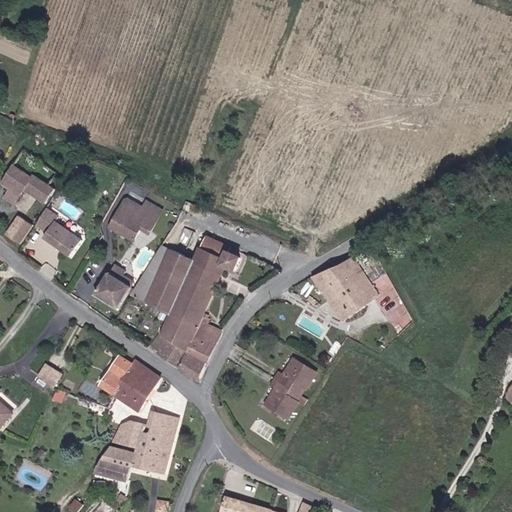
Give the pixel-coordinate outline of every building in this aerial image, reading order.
[(21,161),(10,180),(19,185),(13,196),(21,201),(30,186),(51,199),(60,184),(21,161)] [(137,187),(116,220),(141,235),(149,224),(156,228),(169,206),(137,187)] [(52,228),(49,234),(76,251),(87,235),(60,217),(63,213),(51,205),(41,221),(52,228)] [(39,220),(25,211),(12,229),(27,239),(39,220)] [(137,298),(165,316),(191,329),(199,313),(203,315),(205,311),(201,309),(222,262),(231,266),(237,253),(225,247),(226,243),(203,232),(192,255),(170,242),(137,298)] [(372,296),(395,329),(406,314),(383,266),(369,277),(351,252),(337,261),(339,263),(313,276),(341,318),(368,299),(372,296)] [(101,289),(124,304),(138,282),(127,275),(129,271),(132,267),(121,260),(116,268),(115,267),(101,289)] [(339,263),(337,261),(311,273),(313,276),(339,263)] [(129,271),(127,275),(138,282),(140,278),(129,271)] [(372,296),(368,299),(392,333),(395,329),(372,296)] [(191,329),(165,316),(157,336),(155,335),(147,349),(200,379),(216,334),(201,327),(203,323),(206,316),(203,315),(199,313),(191,329)] [(217,330),(203,323),(201,327),(216,334),(217,330)] [(100,388),(111,396),(132,365),(120,357),(100,388)] [(315,371),(291,357),(281,373),(278,371),(270,385),(273,387),(263,403),(286,418),(315,371)] [(132,365),(111,396),(136,413),(157,382),(143,372),(145,367),(135,360),(132,365)] [(42,361),(34,374),(51,383),(60,371),(42,361)] [(498,399),(511,408),(511,406),(511,362),(504,371),(511,377),(501,388),(498,399)] [(143,372),(157,382),(160,377),(145,367),(143,372)] [(0,426),(11,412),(0,403),(0,426)] [(156,451),(167,414),(158,411),(153,427),(133,422),(122,426),(143,434),(139,445),(146,448),(156,451)] [(180,418),(167,414),(156,451),(171,456),(180,418)] [(143,434),(122,426),(113,448),(135,457),(141,459),(146,448),(139,445),(143,434)] [(167,475),(171,456),(156,451),(146,448),(141,459),(137,468),(167,475)] [(141,459),(135,457),(133,462),(109,454),(101,464),(97,478),(130,484),(137,468),(141,459)] [(271,511),(272,510),(223,496),(218,511),(271,511)] [(302,503),(298,511),(313,511),(315,509),(302,503)]
